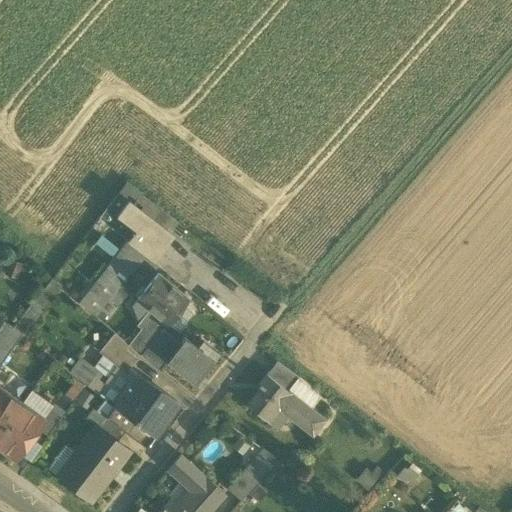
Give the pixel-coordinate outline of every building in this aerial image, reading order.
[(128,200),(167,230),(174,220),(125,183),(98,217),(127,239),(132,232),(131,231),(134,228),(116,214),(128,200)] [(146,254),(147,255),(167,230),(128,200),(116,214),(134,228),(131,231),(132,232),(127,239),(146,254)] [(101,234),(94,243),(111,257),(118,248),(101,234)] [(129,272),(131,273),(145,255),(127,240),(112,259),(129,272)] [(22,264),(9,259),(4,274),(17,278),(22,264)] [(78,302),(94,316),(108,298),(120,284),(129,272),(112,259),(78,302)] [(137,298),(150,309),(166,323),(187,299),(157,274),(137,298)] [(21,334),(40,311),(39,307),(57,283),(51,278),(33,301),(12,327),(21,334)] [(129,291),(120,284),(108,298),(117,305),(129,291)] [(150,309),(137,298),(131,305),(138,324),(150,309)] [(167,324),(166,323),(150,309),(138,324),(137,326),(141,329),(128,345),(140,355),(161,329),(162,330),(167,324)] [(4,320),(0,326),(0,345),(9,351),(21,334),(12,327),(4,320)] [(179,344),(162,330),(161,329),(140,355),(159,371),(166,361),(179,345),(179,344)] [(118,367),(128,375),(130,371),(131,372),(131,371),(132,370),(129,368),(137,358),(126,348),(128,345),(114,333),(99,351),(102,354),(118,367)] [(181,342),(179,344),(179,345),(166,361),(195,384),(218,354),(202,341),(197,348),(185,338),(184,338),(183,337),(180,341),(181,342)] [(0,363),(9,351),(0,345),(0,363)] [(102,354),(91,367),(101,375),(109,381),(118,367),(102,354)] [(69,371),(100,394),(106,385),(98,379),(101,375),(91,367),(78,358),(69,371)] [(266,373),(287,390),(298,377),(276,361),(266,373)] [(105,416),(106,417),(137,375),(131,371),(131,372),(130,371),(128,375),(118,367),(109,381),(106,385),(100,394),(105,398),(96,409),(105,416)] [(0,386),(8,375),(0,369),(0,386)] [(288,416),(312,435),(324,420),(310,409),(287,390),(266,373),(257,385),(262,388),(259,392),(258,391),(247,405),(265,419),(275,406),(288,416)] [(155,387),(137,375),(106,417),(124,431),(146,448),(177,403),(160,391),(163,387),(158,383),(155,387)] [(321,395),(298,377),(287,390),(310,409),(321,395)] [(73,400),(83,385),(75,379),(64,394),(73,400)] [(87,409),(96,397),(83,388),(75,400),(87,409)] [(0,432),(20,404),(0,389),(0,432)] [(41,419),(50,408),(52,405),(31,390),(20,404),(41,419)] [(41,419),(20,404),(0,432),(0,448),(15,459),(19,454),(31,437),(37,428),(43,420),(41,419)] [(275,406),(265,419),(277,429),(288,416),(275,406)] [(105,416),(96,409),(92,407),(85,417),(95,425),(97,426),(105,416)] [(37,428),(47,435),(61,416),(50,408),(41,419),(43,420),(37,428)] [(97,426),(116,441),(124,431),(106,417),(105,416),(97,426)] [(57,475),(89,499),(115,466),(116,467),(129,451),(116,441),(97,426),(95,425),(74,453),(58,473),(57,475)] [(40,444),(31,437),(19,454),(29,461),(40,444)] [(47,467),(57,475),(58,473),(74,453),(64,445),(47,467)] [(227,489),(240,500),(247,492),(256,483),(276,459),(262,448),(257,455),(260,457),(247,472),(244,470),(227,489)] [(159,511),(207,511),(224,494),(204,476),(204,477),(180,455),(167,469),(192,491),(189,494),(179,505),(172,498),(159,511)] [(367,490),(383,471),(376,466),(371,472),(365,467),(354,480),(367,490)] [(403,466),(395,477),(398,479),(403,480),(409,480),(414,478),(418,474),(408,466),(406,468),(403,466)] [(167,494),(172,498),(179,505),(189,494),(177,483),(167,494)] [(267,492),(256,483),(247,492),(258,502),(267,492)]
